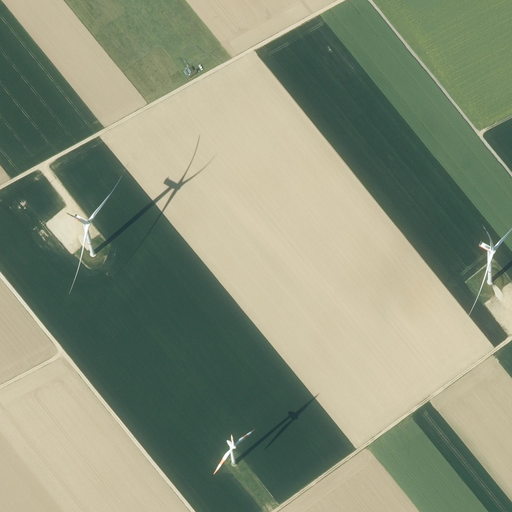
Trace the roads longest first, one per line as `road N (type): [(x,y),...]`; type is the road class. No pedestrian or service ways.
road 1 (track): [(0,190),(342,0)]
road 2 (track): [(0,274),(194,511)]
road 3 (track): [(275,511),(511,338)]
road 4 (track): [(511,174),(369,0)]
